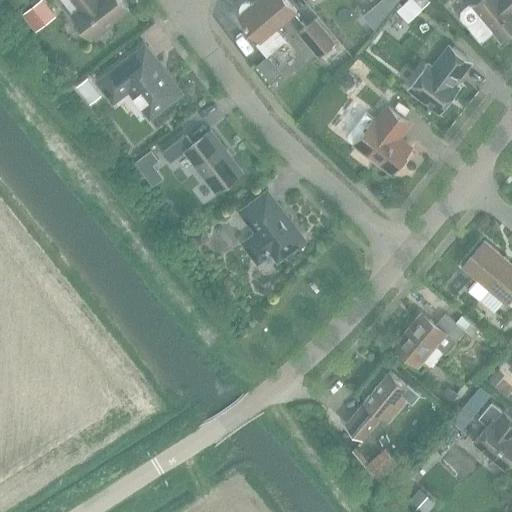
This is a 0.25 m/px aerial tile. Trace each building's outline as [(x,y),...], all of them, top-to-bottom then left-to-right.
[(44,0),(37,0),(22,12),(36,30),(56,15),(44,0)] [(121,0),(62,0),(72,12),(72,13),(92,39),(129,10),(121,0)] [(240,12),(240,13),(241,13),(238,15),(260,41),(257,43),(266,55),(285,39),(276,28),(296,11),(286,0),(256,0),(252,4),(251,3),(249,2),(247,1),(245,2),(244,2),(242,3),(241,4),(240,5),(239,7),(239,8),(239,9),(239,10),(239,11),(240,12)] [(390,0),(383,13),(404,24),(416,0),(390,0)] [(462,11),(462,17),(481,39),(493,29),(501,39),(511,30),(511,0),(481,0),(474,7),(468,6),(462,11)] [(322,51),(328,59),(339,49),(333,42),(334,41),(315,18),(299,32),(318,55),(322,51)] [(153,114),(181,92),(145,44),(97,81),(113,101),(132,86),(141,98),(140,103),(146,112),(152,112),(153,114)] [(458,87),(453,83),(470,61),(449,45),(432,67),(428,63),(409,87),(439,111),(458,87)] [(76,84),(85,95),(95,87),(87,76),(76,84)] [(398,137),(409,122),(388,106),(377,121),(373,118),(355,142),(368,152),(366,154),(378,163),(379,161),(392,171),(411,147),(398,137)] [(216,191),(242,171),(210,129),(193,143),(186,133),(162,151),(170,161),(185,150),(216,191)] [(146,173),(160,163),(149,149),(136,160),(146,173)] [(270,249),(278,259),(304,239),(267,191),(241,211),(257,232),(243,242),(257,259),(270,249)] [(511,263),(484,240),(463,266),(478,278),(468,290),(493,311),(503,299),(507,302),(511,295),(511,263)] [(444,313),(435,324),(421,312),(394,345),(418,365),(435,344),(446,353),(465,330),(444,313)] [(380,416),(387,421),(406,397),(399,391),(406,383),(389,369),(362,401),(362,402),(345,423),(362,438),(380,416)] [(473,441),(504,468),(511,459),(511,435),(505,430),(511,421),(511,418),(491,401),(477,418),(486,425),(473,441)]
